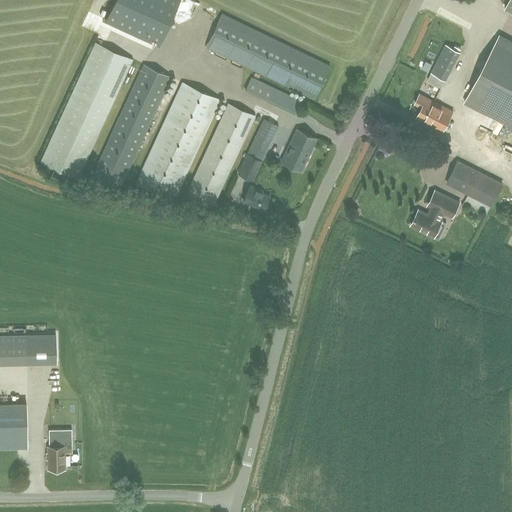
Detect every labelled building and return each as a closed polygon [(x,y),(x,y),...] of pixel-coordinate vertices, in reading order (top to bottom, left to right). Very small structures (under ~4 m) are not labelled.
[(112,0),(104,20),(160,46),(179,0),(112,0)] [(314,99),(330,66),(222,15),(206,47),(314,99)] [(511,41),(499,35),(464,102),(511,126),(511,41)] [(133,60),(94,43),(39,162),(78,179),(133,60)] [(446,80),(461,52),(446,44),(431,72),(446,80)] [(143,65),(92,177),(120,190),(171,78),(143,65)] [(268,102),(274,87),(251,76),(244,90),(268,102)] [(182,82),(135,183),(175,201),(220,99),(182,82)] [(271,102),(298,113),(304,99),(277,88),(271,102)] [(420,94),(415,104),(422,107),(417,118),(443,131),(447,124),(449,119),(453,111),(420,94)] [(228,103),(185,197),(212,209),(256,115),(228,103)] [(264,119),(238,174),(252,181),(262,160),(257,158),(261,149),(267,151),(279,126),(264,119)] [(297,128),(283,159),(282,161),(303,170),(318,137),(297,128)] [(494,136),(492,141),(509,148),(511,144),(494,136)] [(457,160),(445,183),(491,207),(504,184),(457,160)] [(249,185),(243,200),(264,210),(271,195),(249,185)] [(452,217),(459,203),(435,190),(428,205),(433,207),(434,210),(432,214),(429,215),(418,210),(411,225),(434,237),(438,229),(442,232),(447,223),(440,220),(444,213),(452,217)] [(56,334),(26,334),(26,363),(56,362),(56,334)] [(26,403),(0,403),(0,447),(27,447),(26,403)] [(48,469),(64,469),(64,452),(64,441),(72,441),(72,434),(72,429),(60,429),(49,429),(49,446),(48,446),(48,469)]
